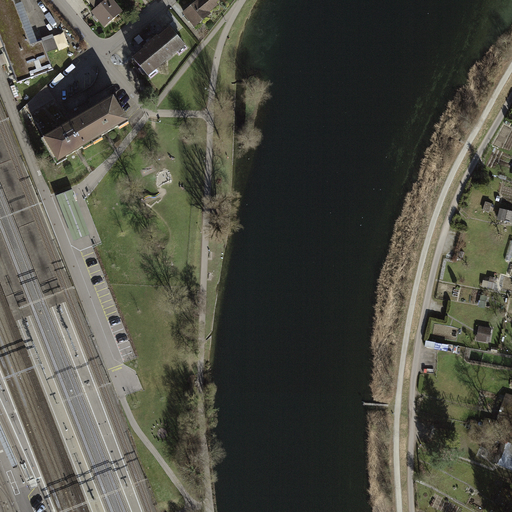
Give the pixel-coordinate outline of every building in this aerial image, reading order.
[(14,0),(0,0),(0,37),(17,82),(53,69),(47,52),(42,39),(31,43),(14,0)] [(86,3),(106,28),(124,13),(113,0),(90,0),(89,1),(86,3)] [(197,0),(183,13),(194,26),(223,0),(197,0)] [(132,56),(147,75),(185,44),(169,25),(153,39),(132,56)] [(53,35),(42,39),(47,52),(58,48),(53,35)] [(24,106),(41,136),(66,122),(63,116),(46,86),(24,106)] [(41,136),(55,161),(127,120),(113,95),(91,107),(66,122),(41,136)] [(0,179),(50,308),(66,302),(43,240),(27,198),(0,129),(0,179)] [(56,194),(73,239),(90,233),(73,187),(56,194)] [(511,211),(501,210),(499,221),(511,222),(511,211)] [(0,231),(0,280),(16,321),(32,315),(0,231)] [(480,326),(479,340),(491,341),(493,328),(480,326)] [(511,412),(511,392),(507,392),(502,410),(511,412)] [(499,464),(511,470),(511,450),(507,448),(499,464)] [(511,507),(511,504),(511,490),(505,488),(499,501),(511,507)]
